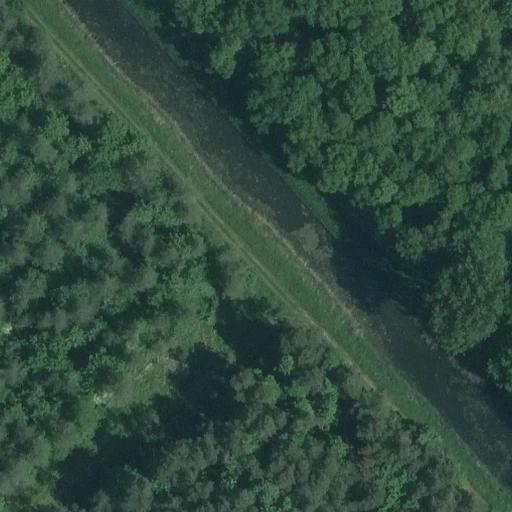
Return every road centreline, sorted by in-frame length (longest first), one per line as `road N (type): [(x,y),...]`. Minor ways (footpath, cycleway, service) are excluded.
road 1 (track): [(487,511),(16,0)]
road 2 (track): [(152,0),(427,290),(511,341)]
